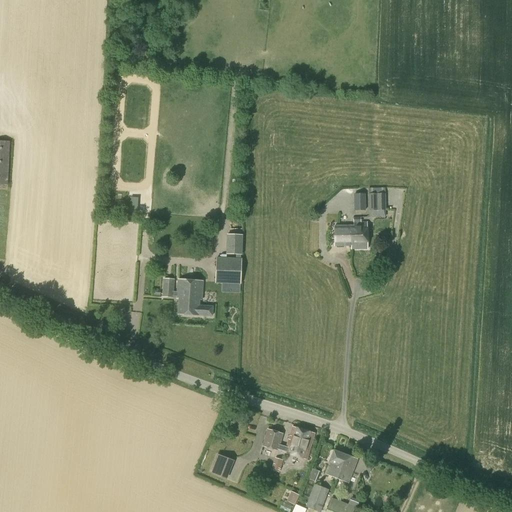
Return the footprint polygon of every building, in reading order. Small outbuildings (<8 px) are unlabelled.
[(0,184),(7,185),(10,142),(0,141),(0,184)] [(354,211),(365,211),(365,194),(354,194),(354,211)] [(369,218),(386,217),(385,194),(368,194),(369,218)] [(334,235),(333,236),(334,238),(334,246),(335,246),(336,246),(337,247),(340,247),(341,246),(345,246),(351,246),(352,249),(367,249),(367,223),(361,223),(361,217),(353,218),(353,223),(354,223),(354,226),(334,227),(334,235)] [(241,255),(242,235),(227,235),(226,255),(236,255),(236,259),(216,258),(215,284),(241,285),(242,259),(240,259),(240,255),(241,255)] [(177,292),(174,292),(175,280),(163,279),(162,297),(173,298),(174,297),(177,297),(177,301),(179,301),(178,314),(199,316),(199,315),(212,316),(212,307),(199,306),(199,300),(202,300),(203,282),(178,281),(177,292)] [(307,459),(314,434),(292,428),(286,447),(280,446),(283,434),(267,429),(262,446),(278,451),(278,450),(285,452),(284,453),(307,459)] [(348,482),(357,460),(334,450),(329,462),(331,463),(327,474),(348,482)] [(215,454),(208,474),(238,484),(242,473),(230,469),(233,460),(215,454)] [(279,473),(283,461),(275,458),(271,470),(279,473)] [(317,511),(320,511),(329,490),(314,485),(305,507),(317,511)] [(286,502),(295,505),(300,495),(291,491),(286,502)] [(353,511),(355,507),(331,498),(325,511),(353,511)] [(283,501),(280,510),(286,511),(290,511),(293,505),(283,501)]
